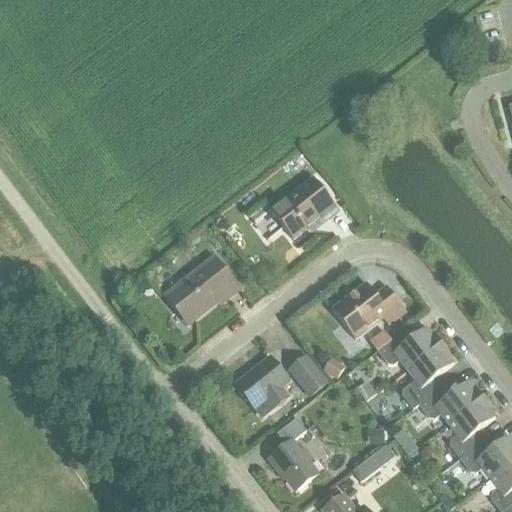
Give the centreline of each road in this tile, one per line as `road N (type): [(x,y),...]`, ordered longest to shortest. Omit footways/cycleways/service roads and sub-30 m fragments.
road 1 (residential): [(511,394),(414,264),(364,249),(166,395)]
road 2 (unclassified): [(105,318),(0,181)]
road 3 (residential): [(511,79),(475,94),(469,122),(511,192)]
road 4 (residential): [(254,511),(166,395)]
